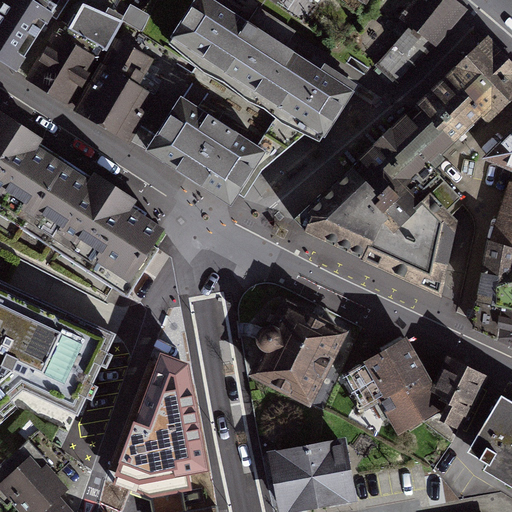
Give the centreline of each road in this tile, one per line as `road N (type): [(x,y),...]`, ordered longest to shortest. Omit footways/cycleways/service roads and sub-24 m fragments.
road 1 (residential): [(511,371),(237,243)]
road 2 (residential): [(0,92),(237,243)]
road 3 (residential): [(199,260),(164,294),(91,511)]
road 4 (residential): [(199,260),(246,511)]
